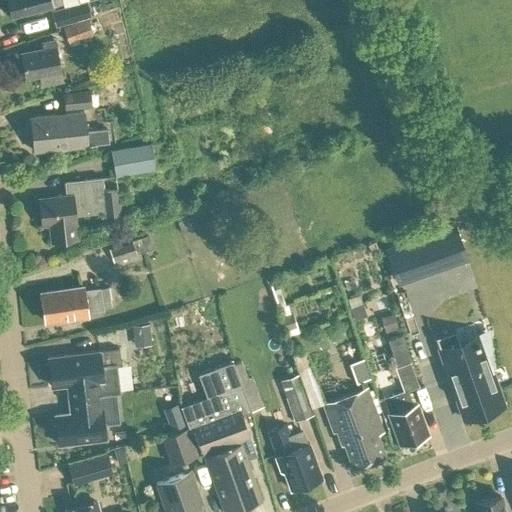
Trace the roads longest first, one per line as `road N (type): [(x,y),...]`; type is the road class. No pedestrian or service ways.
road 1 (unclassified): [(31,511),(0,256)]
road 2 (unclassified): [(318,511),(511,439)]
